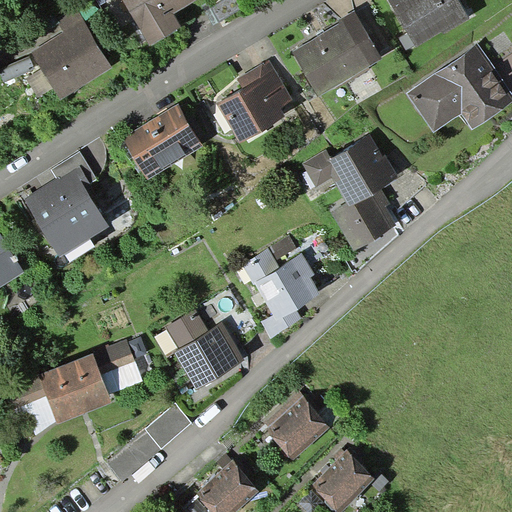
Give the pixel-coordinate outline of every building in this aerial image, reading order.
[(122,0),(150,45),(182,26),(174,14),(196,0),(122,0)] [(240,0),(222,0),(210,7),(219,22),(245,8),(240,0)] [(388,0),(416,47),(442,32),(443,34),(470,19),(458,0),(388,0)] [(31,52),(60,99),(113,67),(77,9),(57,21),(64,32),(31,52)] [(292,51),(318,97),(383,59),(355,11),(338,20),(340,23),(292,51)] [(511,18),(479,41),(495,63),(511,51),(511,18)] [(405,93),(433,134),(462,114),(472,128),(511,100),(511,87),(495,63),(479,41),(405,93)] [(511,51),(495,63),(511,87),(511,51)] [(218,103),(240,142),(285,117),(284,114),(296,107),(269,60),(238,78),(243,88),(218,103)] [(122,137),(148,180),(204,146),(178,104),(122,137)] [(348,202),(349,205),(380,187),(398,176),(385,155),(383,156),(370,134),(331,158),(323,162),(332,177),(348,202)] [(323,162),(331,158),(326,149),(303,163),(316,186),(332,177),(323,162)] [(50,169),(57,180),(80,166),(90,183),(97,179),(80,151),(50,169)] [(25,199),(59,256),(109,227),(87,190),(92,187),(90,183),(80,166),(57,180),(25,199)] [(349,205),(348,202),(331,212),(354,251),(397,225),(386,206),(389,203),(380,187),(349,205)] [(0,287),(24,271),(0,231),(0,287)] [(290,235),(271,246),(279,259),(297,248),(290,235)] [(264,322),(272,335),(301,318),(296,309),(321,294),(311,278),(316,274),(302,251),(280,264),(269,246),(240,263),(253,285),(255,284),(275,315),(264,322)] [(173,352),(196,389),(245,359),(222,322),(209,331),(195,309),(165,327),(178,349),(173,352)] [(86,414),(113,403),(109,394),(102,374),(136,361),(127,338),(92,352),(93,353),(66,363),(86,414)] [(143,381),(136,361),(102,374),(109,394),(143,381)] [(6,386),(15,408),(24,405),(46,396),(56,422),(57,425),(86,414),(66,363),(38,375),(38,373),(6,386)] [(46,396),(24,405),(35,435),(56,422),(46,396)] [(293,460),(331,427),(304,396),(266,429),(293,460)] [(193,422),(175,402),(105,461),(123,482),(193,422)] [(336,511),(342,511),(375,478),(346,450),(310,487),(336,511)] [(207,511),(237,511),(260,492),(233,461),(194,496),(207,511)] [(382,474),(372,485),(379,491),(389,481),(382,474)]
